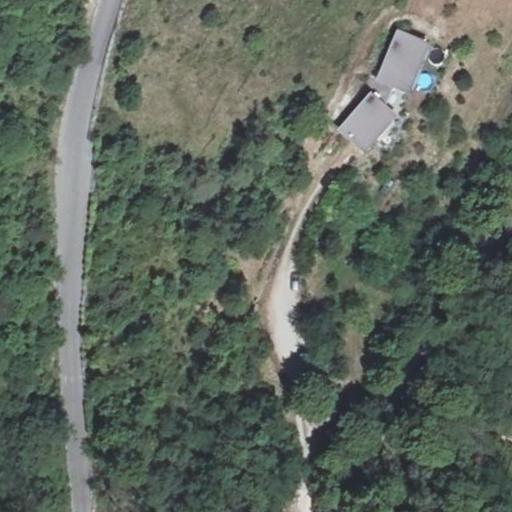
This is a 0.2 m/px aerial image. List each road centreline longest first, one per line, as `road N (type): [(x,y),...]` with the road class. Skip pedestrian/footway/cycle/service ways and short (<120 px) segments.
road 1 (unclassified): [(79,511),(69,219),(86,81),(111,0)]
road 2 (track): [(419,102),(402,170),(353,259),(344,297),(355,352),(350,389),(306,482)]
road 3 (unclassified): [(511,226),(446,295),(333,511)]
